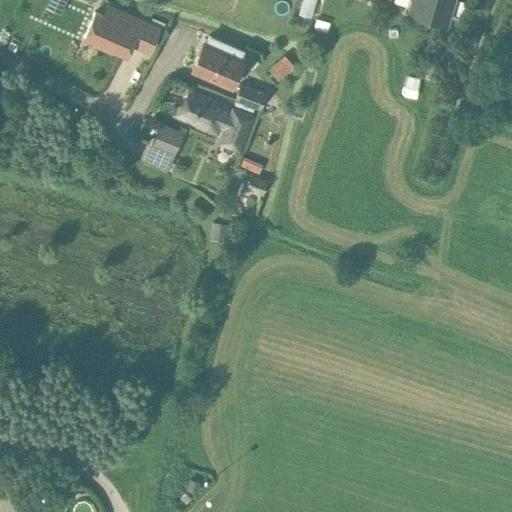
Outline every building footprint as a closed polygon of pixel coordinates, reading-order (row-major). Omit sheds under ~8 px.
[(310,18),(315,0),(301,0),(298,15),(310,18)] [(410,0),(406,14),(448,26),(455,0),(410,0)] [(127,56),(132,44),(149,51),(159,28),(107,5),(103,15),(94,12),(84,37),(127,56)] [(454,106),(482,25),(473,22),(445,102),(454,106)] [(231,87),(242,61),(239,60),(243,50),(207,34),(191,69),(231,87)] [(445,85),(452,66),(433,60),(427,79),(445,85)] [(266,93),(239,83),(233,99),(260,109),(266,93)] [(217,144),(240,153),(254,115),(231,106),(229,114),(224,112),(227,105),(190,91),(178,119),(215,134),(218,127),(223,129),(217,144)] [(182,136),(160,126),(152,145),(145,162),(167,171),(174,154),(174,155),(182,136)] [(252,175),(250,177),(247,176),(243,186),(246,187),(246,191),(261,196),(266,180),(252,175)] [(209,240),(225,242),(227,225),(211,223),(209,240)]
